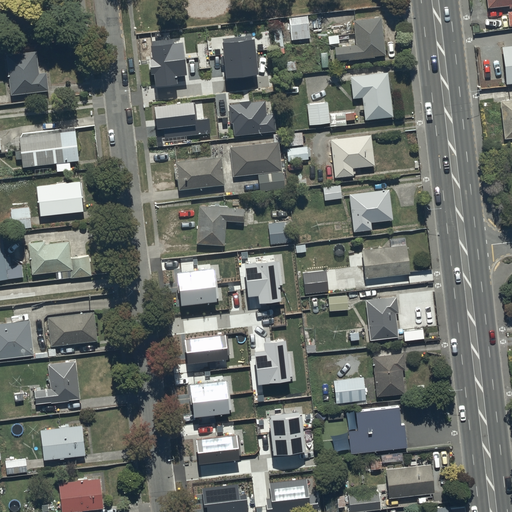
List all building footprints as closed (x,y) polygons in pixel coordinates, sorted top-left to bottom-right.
[(308,15),(290,16),(291,38),(309,37),(308,15)] [(385,53),(381,16),(354,18),(356,42),(335,44),(336,59),(385,53)] [(189,40),(182,40),(185,77),(216,75),(213,37),(205,38),(204,33),(188,35),(189,40)] [(511,41),(500,43),(504,80),(511,78),(511,41)] [(5,52),(10,93),(49,88),(47,72),(39,73),(36,49),(28,50),(28,48),(17,49),(17,51),(5,52)] [(388,70),(351,75),(353,96),(362,95),(364,117),(393,114),(388,70)] [(192,128),(193,131),(215,129),(215,126),(232,124),(229,97),(178,101),(180,121),(187,121),(188,128),(192,128)] [(511,97),(501,98),(504,136),(511,135),(511,97)] [(328,100),(307,102),(309,123),(330,121),(330,125),(346,123),(346,119),(355,118),(354,111),(345,112),(345,110),(329,112),(328,100)] [(18,135),(22,165),(78,158),(74,128),(18,135)] [(283,133),(284,145),(303,143),(302,131),(283,133)] [(229,145),(233,175),(258,172),(260,189),(284,187),(279,141),(282,141),(281,132),(274,133),(274,140),(229,145)] [(371,134),(331,138),(334,175),(353,173),(352,165),(374,163),(371,134)] [(287,146),(287,147),(288,159),(308,158),(307,145),(287,146)] [(177,177),(178,188),(224,183),(221,155),(173,160),(175,177),(177,177)] [(38,183),(41,214),(56,212),(57,213),(61,213),(61,211),(81,210),(79,179),(38,183)] [(323,186),(325,199),(342,196),(340,183),(323,186)] [(389,187),(349,192),(352,229),(371,227),(371,220),(393,218),(389,187)] [(196,241),(224,243),(225,219),(244,220),(245,206),(198,204),(196,241)] [(30,206),(11,207),(12,227),(31,226),(30,206)] [(289,220),(268,222),(269,242),(291,240),(289,220)] [(2,233),(0,233),(0,277),(23,276),(22,263),(10,264),(9,255),(5,255),(2,233)] [(45,240),(29,241),(32,272),(55,270),(56,278),(92,275),(91,265),(93,265),(92,254),(70,255),(69,240),(45,242),(45,240)] [(406,242),(362,247),(365,277),(410,271),(406,242)] [(240,257),(210,256),(207,291),(238,293),(238,283),(241,283),(241,275),(239,275),(240,257)] [(356,277),(337,278),(338,289),(356,287),(356,277)] [(347,293),(328,295),(329,309),(348,308),(347,293)] [(366,298),(370,338),(398,335),(395,310),(398,310),(397,295),(366,298)] [(47,315),(50,344),(97,339),(94,310),(47,315)] [(236,312),(205,310),(203,348),(234,350),(234,349),(241,349),(242,335),(235,334),(236,312)] [(0,321),(0,356),(34,353),(30,318),(0,321)] [(252,344),(252,355),(280,353),(280,338),(259,339),(259,344),(252,344)] [(295,353),(296,362),(308,362),(308,352),(295,353)] [(403,352),(373,354),(376,393),(404,391),(402,367),(404,367),(403,352)] [(76,359),(48,362),(50,386),(33,387),(35,402),(51,400),(51,401),(69,400),(69,398),(79,397),(76,359)] [(39,374),(40,374),(41,374),(42,374),(43,373),(44,372),(45,372),(45,371),(46,370),(46,369),(46,368),(46,367),(46,366),(46,365),(45,364),(45,363),(44,363),(44,362),(43,362),(42,361),(41,361),(40,361),(39,360),(38,361),(37,361),(36,361),(35,362),(34,362),(34,363),(33,364),(33,365),(32,366),(32,367),(32,368),(32,369),(33,370),(33,371),(34,372),(35,373),(36,373),(36,374),(37,374),(38,374),(39,374)] [(233,371),(203,369),(200,406),(230,408),(231,397),(235,397),(235,391),(231,391),(233,371)] [(332,374),(325,375),(326,395),(333,395),(332,374)] [(333,378),(336,401),(366,398),(363,375),(333,378)] [(323,386),(314,387),(316,401),(325,400),(323,386)] [(403,403),(356,408),(358,428),(348,429),(350,451),(407,445),(403,403)] [(344,409),(328,409),(328,418),(344,418),(344,409)] [(40,427),(43,457),(85,453),(82,423),(40,427)] [(249,432),(203,437),(206,465),(252,460),(249,432)] [(381,456),(371,456),(371,468),(381,468),(381,456)] [(5,459),(6,473),(27,471),(26,457),(5,459)] [(430,461),(385,466),(389,496),(434,490),(430,461)] [(58,480),(61,510),(103,506),(99,476),(58,480)] [(210,490),(212,511),(257,511),(254,486),(210,490)] [(348,495),(349,510),(380,507),(379,492),(348,495)] [(412,508),(412,511),(465,511),(464,503),(412,508)]
